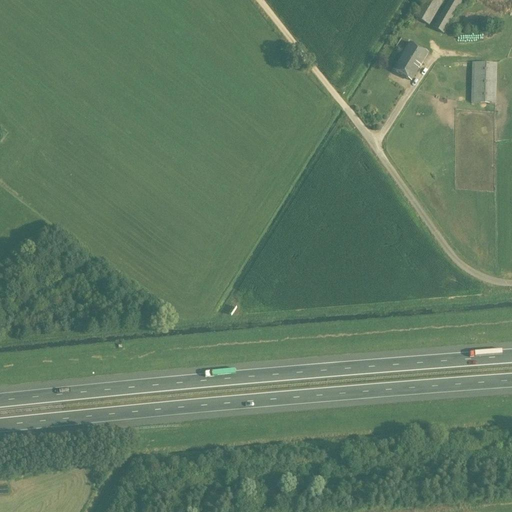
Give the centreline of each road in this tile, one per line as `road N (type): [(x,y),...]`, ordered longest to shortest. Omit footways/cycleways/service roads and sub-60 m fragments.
road 1 (motorway): [(511,356),(0,402)]
road 2 (motorway): [(0,425),(511,381)]
road 3 (unclassified): [(511,283),(471,273),(450,255),(259,0)]
